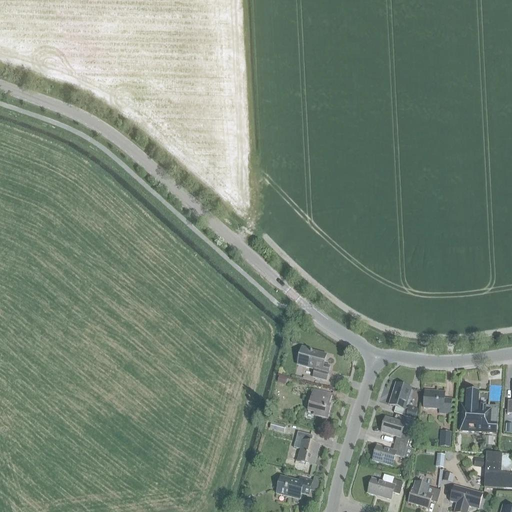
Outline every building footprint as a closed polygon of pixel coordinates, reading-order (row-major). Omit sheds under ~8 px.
[(310,350),(302,348),(297,366),(314,370),(312,378),(325,381),(329,367),(323,365),(325,356),(310,352),(310,350)] [(276,382),(284,384),(285,378),(277,376),(276,382)] [(504,399),(503,380),(491,381),(492,399),(504,399)] [(389,406),(404,411),(402,416),(414,420),(418,409),(408,406),(408,408),(405,408),(410,389),(395,385),(389,406)] [(328,420),(331,407),(329,407),(331,396),(313,391),(307,411),(316,414),(315,416),(328,420)] [(444,393),(424,392),(423,409),(439,410),(438,414),(450,415),(451,400),(444,399),(444,393)] [(459,432),(497,434),(498,407),(477,405),(478,393),(467,392),(466,406),(461,406),(459,432)] [(396,438),(394,445),(406,448),(409,437),(401,435),(404,424),(385,418),(380,433),(396,438)] [(271,423),(269,430),(283,433),(285,426),(271,423)] [(440,432),(439,447),(450,448),(451,433),(440,432)] [(316,467),(316,466),(313,466),(318,448),(320,448),(321,448),(309,445),(311,437),(297,433),(295,444),(294,444),(293,449),(298,450),(298,449),(301,450),(298,462),(295,461),(295,462),(316,467)] [(403,459),(406,448),(394,445),(392,452),(376,447),(372,462),(391,468),(394,457),(403,459)] [(406,448),(404,457),(410,459),(413,450),(406,448)] [(484,488),(511,490),(511,475),(500,474),(501,455),(486,454),(484,488)] [(436,455),(435,468),(442,468),(444,456),(436,455)] [(452,484),(454,476),(445,474),(443,481),(452,484)] [(298,482),(280,478),(276,495),(299,501),(301,495),(308,497),(312,482),(299,479),(298,482)] [(391,486),(371,480),(367,495),(390,502),(392,494),(399,496),(403,484),(393,481),(391,486)] [(440,492),(433,489),(429,488),(429,487),(414,482),(412,490),(411,490),(407,504),(428,510),(430,502),(436,504),(440,492)] [(453,511),(467,511),(468,508),(478,510),(482,495),(453,487),(449,503),(456,504),(453,511)]
